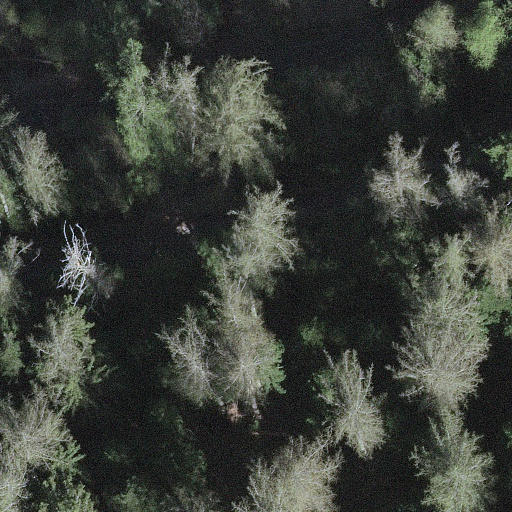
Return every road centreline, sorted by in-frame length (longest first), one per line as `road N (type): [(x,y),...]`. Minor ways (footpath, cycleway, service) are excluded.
road 1 (track): [(511,148),(435,179),(0,288)]
road 2 (track): [(0,117),(456,0)]
